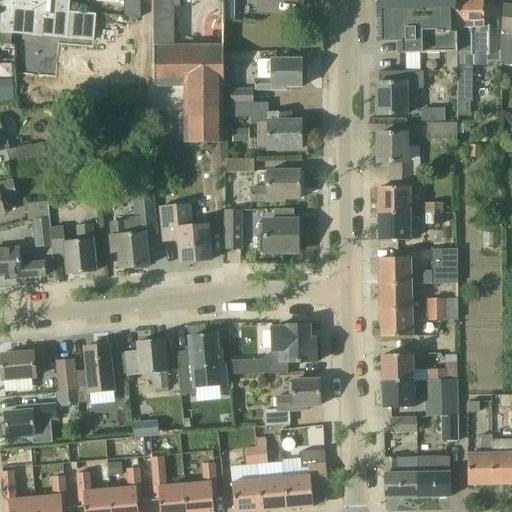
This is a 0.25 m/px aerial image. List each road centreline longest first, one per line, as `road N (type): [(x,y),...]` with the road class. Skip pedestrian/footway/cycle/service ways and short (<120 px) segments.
road 1 (unclassified): [(0,317),(344,293)]
road 2 (unclassified): [(344,293),(345,0)]
road 3 (unclassified): [(352,511),(344,293)]
